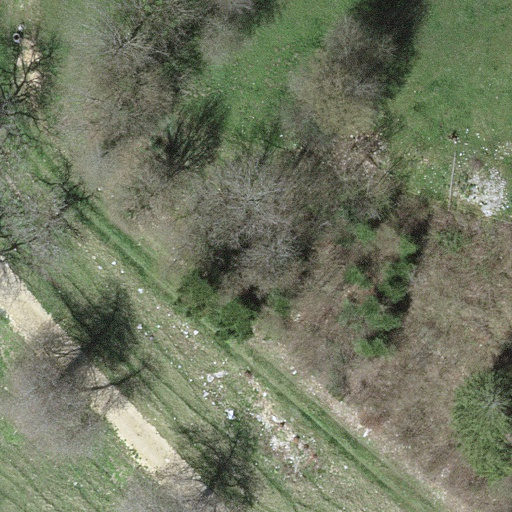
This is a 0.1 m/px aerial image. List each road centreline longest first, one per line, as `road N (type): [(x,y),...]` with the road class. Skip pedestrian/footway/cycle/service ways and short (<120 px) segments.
road 1 (track): [(0,50),(42,133),(96,193),(464,511)]
road 2 (track): [(0,272),(76,370),(208,511)]
